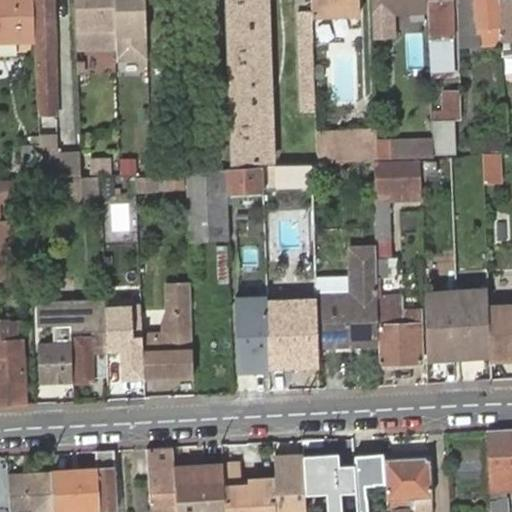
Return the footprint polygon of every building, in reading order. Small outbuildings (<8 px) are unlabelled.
[(0,0),(0,46),(37,45),(34,0),(0,0)] [(59,113),(55,0),(36,0),(41,114),(59,113)] [(115,47),(113,0),(75,0),(78,48),(115,47)] [(226,0),(229,162),(271,161),(268,0),(226,0)] [(312,0),(314,18),(363,16),(362,0),(312,0)] [(387,0),(373,0),(374,14),(388,14),(387,0)] [(387,0),(388,14),(430,11),(429,0),(387,0)] [(455,38),(453,0),(429,0),(430,11),(430,20),(431,39),(453,38),(455,38)] [(459,0),(460,8),(466,7),(465,0),(476,0),(479,26),(499,25),(497,4),(497,0),(459,0)] [(500,42),(501,56),(511,54),(511,0),(502,1),(502,3),(497,4),(499,25),(500,42)] [(317,110),(314,23),(301,23),(301,109),(317,110)] [(499,25),(479,26),(479,43),(500,42),(499,25)] [(406,68),(422,68),(422,33),(406,33),(406,68)] [(454,77),(453,38),(431,39),(432,64),(432,78),(454,77)] [(453,94),(454,121),(464,120),(463,93),(453,94)] [(319,164),(376,161),(380,160),(378,127),(318,132),(319,164)] [(58,133),(40,134),(42,178),(82,176),(81,151),(59,152),(58,133)] [(392,144),(392,160),(422,158),(435,157),(435,141),(392,144)] [(20,163),(37,162),(36,145),(19,146),(20,163)] [(500,183),(500,152),(480,152),(480,183),(500,183)] [(435,157),(422,158),(423,168),(443,168),(443,157),(435,157)] [(380,160),(376,161),(377,183),(423,181),(423,168),(422,158),(392,160),(380,160)] [(102,175),(101,163),(94,163),(94,176),(102,175)] [(315,196),(313,164),(264,167),(265,191),(265,198),(315,196)] [(265,191),(264,167),(227,169),(227,174),(228,192),(265,191)] [(132,174),(132,190),(182,190),(182,174),(132,174)] [(229,211),(228,192),(227,174),(190,176),(192,240),(230,240),(229,211)] [(26,181),(0,181),(0,280),(10,280),(9,221),(0,221),(0,202),(20,201),(20,197),(27,196),(26,181)] [(423,181),(377,183),(377,192),(423,191),(423,181)] [(315,214),(315,196),(265,198),(265,209),(266,216),(315,214)] [(377,211),(378,239),(393,238),(392,199),(377,199),(377,211)] [(227,277),(228,245),(217,245),(216,277),(227,277)] [(320,348),(381,345),(380,301),(378,247),(350,248),(351,293),(318,294),(320,348)] [(179,379),(193,378),(188,281),(163,282),(164,307),(160,320),(160,331),(141,332),(143,378),(171,379),(179,379)] [(491,357),(489,320),(488,307),(487,286),(424,289),(428,361),(491,357)] [(265,294),(233,295),(236,373),(267,372),(265,294)] [(36,300),(37,325),(70,324),(71,332),(103,331),(103,299),(36,300)] [(381,345),(382,362),(418,360),(417,325),(389,325),(389,316),(393,316),(392,301),(380,301),(381,345)] [(139,303),(103,304),(103,331),(104,351),(117,350),(119,379),(143,378),(141,332),(139,303)] [(511,306),(488,307),(489,320),(491,357),(492,361),(511,360),(511,306)] [(389,325),(417,325),(416,315),(393,316),(389,316),(389,325)] [(0,406),(30,405),(29,382),(26,380),(24,338),(20,338),(12,338),(12,320),(11,317),(0,317),(0,406)] [(268,320),(270,370),(291,369),(289,319),(268,320)] [(20,320),(12,320),(12,338),(20,338),(20,320)] [(74,381),(72,335),(47,336),(49,381),(74,381)] [(98,382),(97,345),(96,337),(75,338),(77,383),(98,382)] [(511,433),(487,435),(491,497),(508,496),(511,496),(511,433)] [(294,445),(273,446),(275,490),(276,511),(292,511),(293,500),(298,500),(294,445)] [(173,450),(147,452),(149,505),(164,505),(175,505),(174,493),(174,472),(173,450)] [(116,511),(114,453),(95,455),(96,473),(97,511),(116,511)] [(337,453),(302,455),(304,493),(326,492),(327,511),(341,511),(340,492),(354,491),(352,463),(338,464),(337,453)] [(430,462),(386,463),(388,511),(409,511),(409,503),(432,502),(430,462)] [(51,511),(49,471),(5,474),(7,511),(51,511)] [(174,493),(175,505),(175,511),(225,511),(223,472),(223,471),(174,472),(174,493)] [(223,472),(225,511),(276,511),(275,490),(243,491),(242,471),(223,472)] [(97,511),(96,473),(53,473),(54,511),(97,511)] [(509,511),(508,496),(491,497),(492,511),(509,511)]
